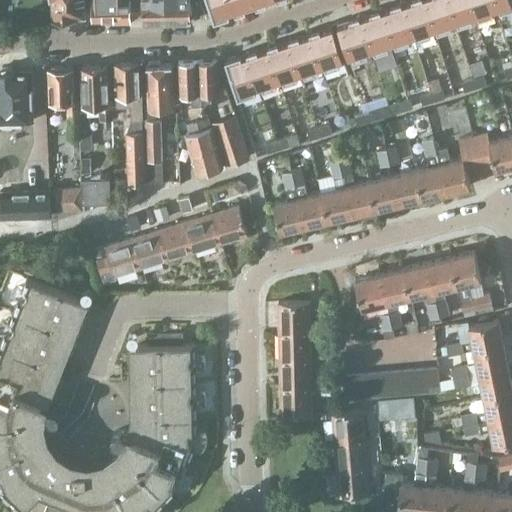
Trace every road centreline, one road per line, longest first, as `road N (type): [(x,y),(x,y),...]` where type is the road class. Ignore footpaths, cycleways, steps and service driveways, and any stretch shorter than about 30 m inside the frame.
road 1 (residential): [(250,511),(247,306),(261,270),(505,207)]
road 2 (residential): [(0,45),(224,37),(336,0)]
